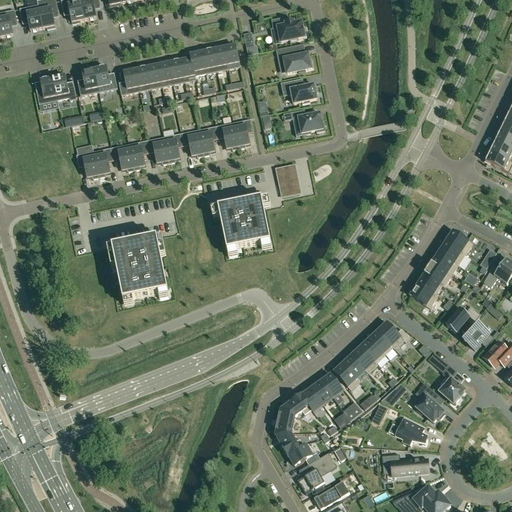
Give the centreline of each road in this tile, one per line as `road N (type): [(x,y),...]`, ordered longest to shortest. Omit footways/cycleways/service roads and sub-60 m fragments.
road 1 (residential): [(314,0),(340,125),(336,143),(0,214)]
road 2 (residential): [(277,318),(246,296),(121,345),(64,350),(26,317),(0,217)]
road 3 (residential): [(299,0),(0,67)]
road 4 (residential): [(384,300),(266,399),(258,453),(292,511)]
road 5 (tertiary): [(61,439),(205,383),(287,333)]
road 6 (tertiary): [(277,318),(229,350),(68,414)]
road 7 (tertiary): [(287,333),(361,260),(425,153)]
road 8 (tertiary): [(408,145),(369,218),(311,290),(277,318)]
road 9 (tertiary): [(425,153),(496,0)]
road 10 (residential): [(511,490),(469,494),(450,468),(459,429),(490,393)]
road 11 (tertiary): [(479,0),(408,145)]
road 12 (residential): [(384,300),(490,393)]
